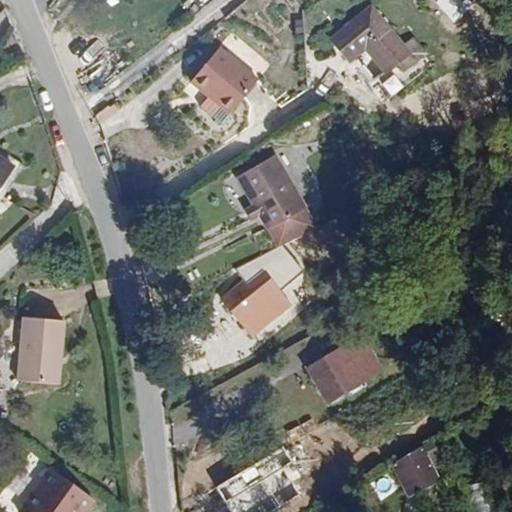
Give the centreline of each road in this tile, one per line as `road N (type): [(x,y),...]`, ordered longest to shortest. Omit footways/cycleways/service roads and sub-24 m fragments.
road 1 (residential): [(19,0),(128,274),(146,350),(160,511)]
road 2 (unknown): [(102,207),(317,82)]
